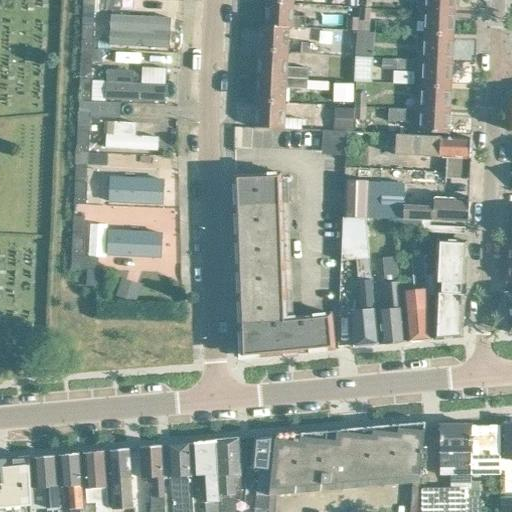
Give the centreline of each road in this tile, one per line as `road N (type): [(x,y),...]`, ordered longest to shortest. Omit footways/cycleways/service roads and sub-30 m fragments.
road 1 (residential): [(216,398),(207,108),(212,0)]
road 2 (residential): [(496,77),(478,376)]
road 3 (residential): [(216,398),(478,376)]
road 4 (residential): [(0,419),(216,398)]
